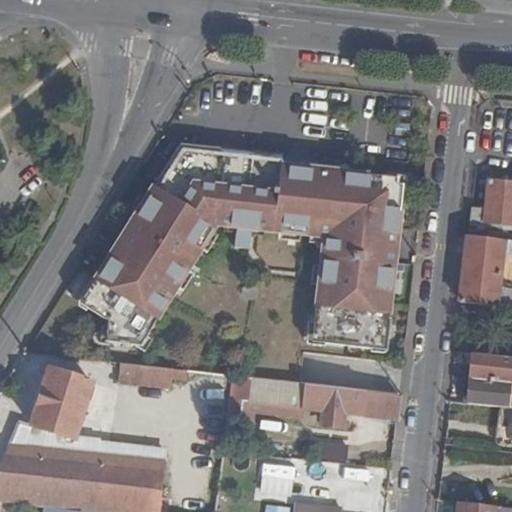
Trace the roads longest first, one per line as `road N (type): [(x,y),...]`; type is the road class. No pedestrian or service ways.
road 1 (residential): [(414,511),(461,96),(447,33)]
road 2 (secondary): [(447,33),(166,2)]
road 3 (secondary): [(0,347),(108,154)]
road 4 (secondary): [(108,154),(162,71),(166,2)]
road 5 (secondary): [(120,0),(108,154)]
